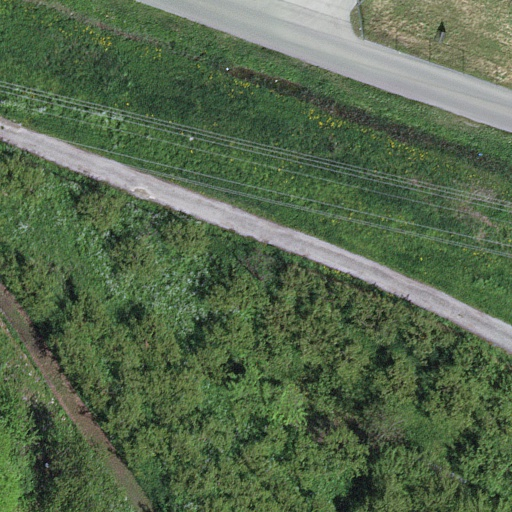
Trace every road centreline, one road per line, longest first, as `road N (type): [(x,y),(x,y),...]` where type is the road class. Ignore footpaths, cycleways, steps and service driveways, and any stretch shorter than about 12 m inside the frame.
road 1 (track): [(511,339),(228,210),(0,133)]
road 2 (unclassified): [(183,0),(511,115)]
road 3 (track): [(0,300),(95,429),(141,511)]
